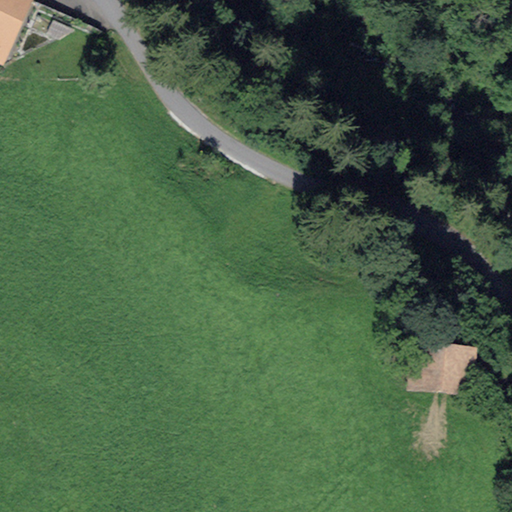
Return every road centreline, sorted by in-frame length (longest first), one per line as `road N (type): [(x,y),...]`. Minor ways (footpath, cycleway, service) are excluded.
road 1 (unclassified): [(511,294),(423,221),(237,150),(201,127),(173,98),(114,0)]
road 2 (track): [(242,0),(274,30),(396,99),(455,147),(504,199),(511,224)]
